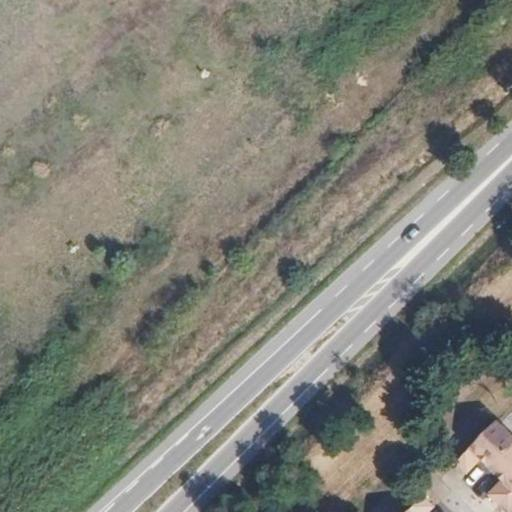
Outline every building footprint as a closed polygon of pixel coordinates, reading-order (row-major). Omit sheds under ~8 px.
[(511,445),(511,428),(500,417),(458,460),(467,470),(482,456),(492,466),(511,445)] [(322,441),(304,456),(318,474),(337,458),(322,441)] [(511,489),(511,445),(492,466),(503,477),(490,491),(500,501),(511,489)] [(511,511),(511,489),(500,501),(511,511)] [(426,511),(429,509),(418,499),(405,511),(426,511)]
